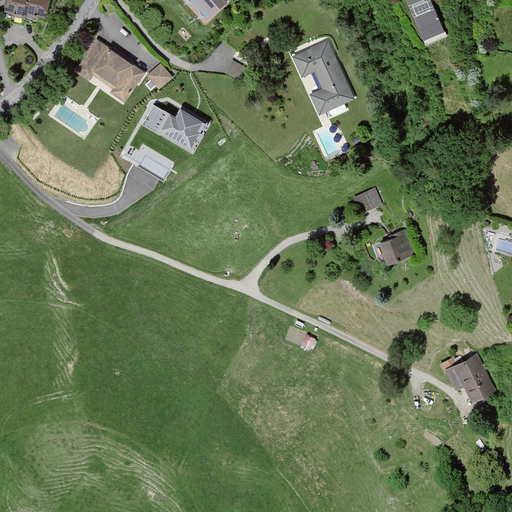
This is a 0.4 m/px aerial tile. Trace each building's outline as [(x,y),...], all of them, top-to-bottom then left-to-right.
[(51,0),(11,0),(9,15),(47,22),(51,0)] [(227,1),(226,0),(193,0),(209,17),(227,1)] [(442,30),(430,0),(410,0),(425,37),(442,30)] [(328,37),(297,51),(306,71),(316,66),(324,82),(313,87),(321,107),(353,92),(328,37)] [(144,78),(99,45),(78,73),(92,83),(96,78),(116,93),(114,96),(124,104),(144,78)] [(241,66),(235,63),(230,72),(236,76),(241,66)] [(171,81),(161,70),(152,79),(161,90),(171,81)] [(176,117),(154,105),(143,125),(192,152),(208,125),(180,110),(176,117)] [(375,190),(356,198),(363,216),(382,207),(375,190)] [(415,253),(408,233),(393,238),(395,242),(382,247),(389,268),(404,263),(402,258),(415,253)] [(453,359),(444,364),(456,386),(467,381),(475,398),(493,389),(476,354),(455,364),(453,359)] [(437,392),(422,391),(421,409),(435,410),(437,392)]
